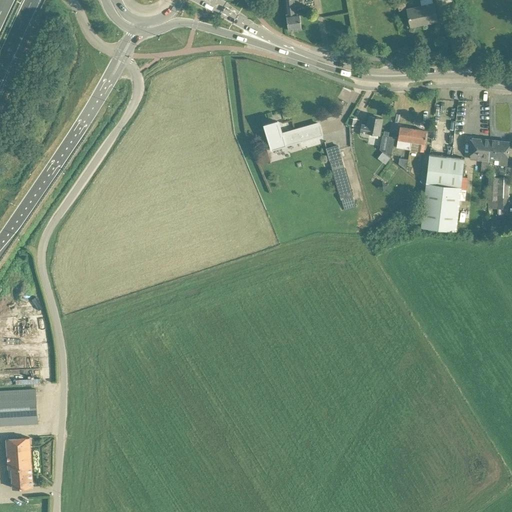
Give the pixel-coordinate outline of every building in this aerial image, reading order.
[(284,0),(289,30),(302,29),(300,14),(296,14),(294,0),(284,0)] [(407,9),(408,15),(411,25),(428,21),(429,23),(437,21),(434,3),(407,9)] [(360,134),(363,136),(369,137),(370,132),(379,134),(382,118),(370,116),(368,126),(362,125),(360,134)] [(271,150),(323,135),(319,121),(283,132),(279,119),(263,123),(271,150)] [(400,126),(398,136),(397,147),(409,149),(413,128),(400,126)] [(413,128),(409,149),(423,152),(427,131),(413,128)] [(395,137),(388,136),(385,153),(391,158),(395,137)] [(472,138),(471,148),(470,160),(483,161),(482,167),(488,167),(488,161),(489,140),(472,138)] [(489,140),(488,161),(507,163),(509,142),(489,140)] [(456,231),(461,189),(466,189),(467,177),(462,177),(463,168),(464,158),(447,156),(429,154),(424,154),(423,156),(423,170),(421,182),(426,183),(426,188),(425,198),(423,211),(421,227),(456,231)] [(342,157),(330,161),(333,170),(344,167),(342,157)] [(408,159),(399,158),(398,164),(407,170),(408,159)] [(509,178),(489,177),(489,208),(508,209),(509,178)] [(382,181),(378,186),(383,190),(387,185),(382,181)] [(36,389),(0,391),(0,425),(38,423),(36,389)] [(6,439),(9,469),(12,468),(13,488),(33,487),(29,437),(6,439)]
